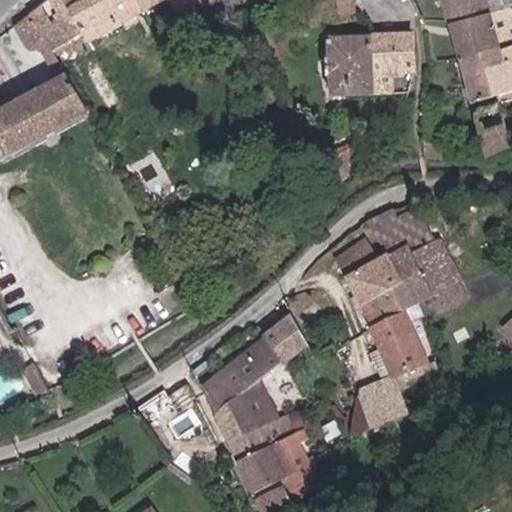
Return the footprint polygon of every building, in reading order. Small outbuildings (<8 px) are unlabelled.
[(58,0),(37,15),(60,55),(92,34),(96,43),(172,0),(58,0)] [(174,0),(180,13),(204,2),(202,0),(174,0)] [(363,20),(359,0),(348,0),(328,4),(332,26),(363,20)] [(499,17),(494,0),(441,0),(444,6),(451,4),(456,22),(457,28),(499,17)] [(37,15),(22,26),(38,55),(47,49),(66,81),(6,114),(0,103),(0,120),(19,156),(98,114),(75,76),(60,55),(37,15)] [(499,17),(457,28),(468,67),(510,55),(509,53),(499,17)] [(410,30),(372,32),(374,68),(412,66),(410,30)] [(372,32),(371,32),(327,34),(330,93),(375,90),(374,68),(372,32)] [(511,54),(510,55),(511,63),(511,68),(501,71),(509,100),(511,98),(511,54)] [(511,68),(511,63),(510,55),(468,67),(480,108),(509,100),(501,71),(511,68)] [(483,115),(495,156),(511,151),(511,125),(507,104),(488,109),(483,115)] [(431,145),(431,156),(450,156),(450,150),(442,150),(442,145),(431,145)] [(366,170),(354,146),(335,155),(347,179),(366,170)] [(418,243),(388,260),(376,238),(342,257),(381,329),(410,313),(442,295),(452,313),(478,299),(446,241),(423,253),(418,243)] [(435,362),(410,313),(381,329),(399,375),(369,387),(359,434),(418,411),(404,387),(449,370),(444,359),(435,362)] [(291,321),(275,333),(294,358),(308,347),(291,321)] [(262,428),(288,418),(275,392),(269,395),(261,382),(287,363),(267,338),(202,387),(220,413),(245,394),(262,428)] [(297,435),(288,418),(262,428),(245,394),(220,413),(243,459),(272,447),(297,435)] [(309,429),(297,435),(272,447),(288,478),(298,499),(328,485),(306,440),(313,437),(309,429)] [(288,478),(272,447),(243,459),(259,492),(288,478)] [(288,484),(262,496),(269,511),(284,511),(297,503),(288,484)]
